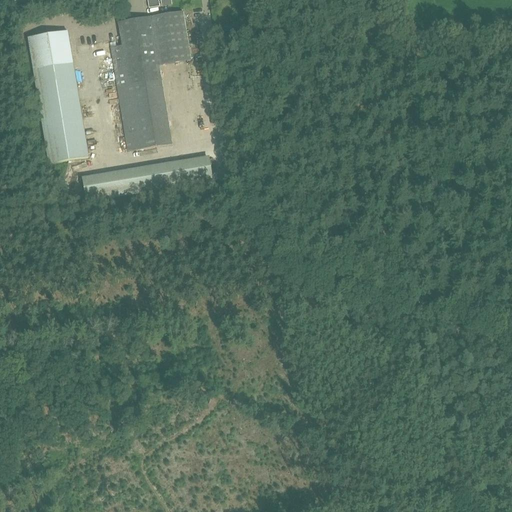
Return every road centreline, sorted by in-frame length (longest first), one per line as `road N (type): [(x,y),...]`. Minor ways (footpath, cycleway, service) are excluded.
road 1 (unclassified): [(511,324),(351,281),(312,265),(267,226),(231,159),(205,0)]
road 2 (track): [(417,298),(364,0)]
